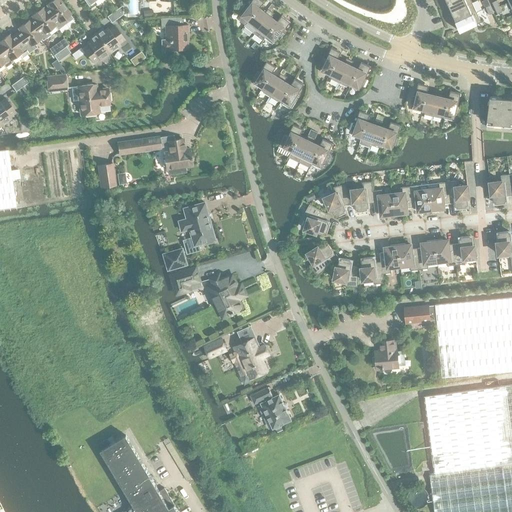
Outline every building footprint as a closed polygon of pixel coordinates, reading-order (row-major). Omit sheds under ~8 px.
[(42,7),(42,8),(58,29),(73,18),(59,0),(51,0),(51,1),(47,4),(49,7),(45,11),(42,7)] [(262,0),(251,0),(247,5),(245,4),(240,10),(242,12),(241,13),(249,19),(249,20),(259,8),(264,1),(262,0)] [(449,0),(447,1),(451,11),(472,2),(470,0),(449,0)] [(451,11),(456,21),(476,12),(472,2),(451,11)] [(107,16),(111,22),(122,14),(122,5),(107,16)] [(57,29),(58,29),(42,8),(41,8),(39,8),(37,10),(36,12),(32,15),(34,18),(30,21),(28,20),(43,40),(51,34),(48,30),(55,25),(57,29)] [(259,8),(249,20),(249,19),(247,22),(250,24),(248,26),(254,30),(255,31),(271,11),(268,8),(265,12),(259,8)] [(271,11),(255,31),(254,30),(250,36),(251,37),(254,33),(263,40),(265,37),(265,38),(268,34),(267,34),(277,22),(276,21),(271,17),(274,13),(271,11)] [(460,31),(481,22),(476,12),(456,21),(455,21),(460,31)] [(268,34),(276,40),(277,39),(279,40),(284,34),(282,32),(290,22),(282,15),(276,21),(277,22),(267,34),(268,34)] [(160,26),(165,26),(166,40),(169,40),(169,49),(187,48),(186,39),(186,33),(187,33),(187,25),(179,25),(179,17),(160,17),(160,26)] [(42,40),(43,40),(28,20),(25,20),(23,22),(22,24),(18,27),(21,30),(16,34),(29,52),(37,47),(34,43),(41,38),(42,40)] [(102,28),(96,33),(110,52),(120,45),(118,43),(124,39),(114,25),(108,29),(107,27),(104,30),(102,28)] [(100,59),(110,52),(96,33),(89,38),(90,39),(87,42),(88,44),(83,48),(93,62),(98,57),(100,59)] [(0,43),(13,61),(12,59),(18,54),(21,58),(29,52),(16,34),(11,38),(8,34),(4,37),(2,37),(0,38),(0,43)] [(273,44),(276,40),(268,34),(265,38),(273,44)] [(13,61),(0,43),(0,67),(4,65),(5,67),(13,61)] [(70,52),(70,51),(66,46),(53,55),(58,61),(70,52)] [(330,72),(330,73),(337,59),(341,52),(331,47),(325,59),(323,58),(320,65),(322,66),(319,71),(329,75),(330,72)] [(141,51),(136,54),(141,60),(145,57),(141,51)] [(338,82),(349,60),(346,58),(344,62),(337,59),(330,73),(330,72),(329,75),(332,77),(331,79),(338,82)] [(276,66),(267,60),(259,72),(257,71),(253,78),(255,79),(254,80),(263,86),(271,73),(272,73),(276,66)] [(353,62),(349,60),(338,82),(335,88),(336,89),(339,83),(346,86),(347,84),(350,86),(351,83),(351,82),(358,69),(357,69),(351,66),(353,62)] [(365,78),(371,66),(361,61),(357,69),(358,69),(351,82),(351,83),(361,87),(361,85),(363,86),(367,79),(365,78)] [(271,73),(263,86),(261,89),(264,90),(263,92),(269,96),(270,97),(284,75),(280,73),(278,77),(272,73),(271,73)] [(65,75),(47,77),(49,89),(66,87),(65,75)] [(281,101),(283,98),(291,85),(290,85),(284,81),(287,77),(284,75),(270,97),(269,96),(265,102),(267,103),(271,97),(277,101),(278,99),(281,101)] [(23,76),(11,85),(16,91),(21,87),(28,82),(23,76)] [(291,85),(283,98),(292,104),(292,102),(294,103),(299,96),(297,95),(304,84),(295,78),(290,85),(291,85)] [(28,82),(21,87),(24,91),(30,85),(28,82)] [(95,104),(109,102),(107,87),(96,89),(95,83),(78,85),(81,113),(96,111),(95,104)] [(421,111),(422,111),(428,85),(418,83),(415,96),(412,95),(411,103),(413,104),(412,105),(422,108),(421,111)] [(432,116),(438,91),(435,90),(433,95),(426,93),(428,85),(422,111),(425,112),(424,114),(432,116)] [(442,92),(438,91),(432,116),(430,123),(432,123),(433,116),(441,118),(441,116),(444,116),(450,90),(448,98),(441,97),(442,92)] [(461,93),(450,90),(444,116),(445,113),(455,116),(455,114),(458,114),(459,107),(457,106),(461,93)] [(492,123),(511,124),(511,96),(507,96),(506,98),(490,96),(487,120),(493,120),(492,123)] [(0,123),(1,125),(11,118),(10,116),(15,112),(5,98),(0,101),(0,123)] [(352,132),(354,133),(353,136),(360,139),(369,113),(359,110),(355,123),(353,122),(350,130),(352,130),(352,132)] [(370,114),(369,113),(360,139),(359,143),(369,147),(370,144),(370,145),(379,120),(375,119),(374,124),(367,121),(370,114)] [(383,122),(379,120),(370,145),(370,144),(369,147),(367,151),(369,152),(371,145),(378,147),(379,145),(382,146),(383,143),(388,129),(381,126),(383,122)] [(383,143),(393,147),(394,145),(396,146),(398,138),(396,138),(401,125),(390,121),(388,129),(383,143)] [(279,146),(291,152),(303,128),(293,124),(287,136),(284,135),(279,146)] [(303,128),(291,152),(289,156),(298,161),(299,159),(300,159),(311,136),(308,134),(306,139),(299,136),(303,128)] [(158,135),(117,141),(119,153),(160,147),(168,145),(169,152),(163,153),(166,167),(191,164),(191,162),(192,161),(192,158),(190,157),(189,149),(184,150),(182,138),(167,140),(159,142),(158,135)] [(300,159),(299,159),(298,161),(309,167),(323,138),(319,145),(313,142),(315,138),(311,136),(300,159)] [(333,143),(323,138),(309,167),(310,167),(311,164),(320,168),(323,162),(325,163),(329,156),(327,155),(333,143)] [(0,151),(0,208),(16,206),(12,179),(19,178),(18,170),(11,171),(8,150),(0,151)] [(115,185),(112,163),(97,165),(101,187),(115,185)] [(490,182),(491,194),(492,194),(493,202),(495,202),(495,203),(505,202),(505,201),(507,200),(506,196),(511,195),(509,174),(500,175),(501,181),(490,182)] [(468,197),(467,185),(456,186),(455,180),(446,182),(449,203),(454,202),(455,206),(457,206),(457,208),(467,207),(466,205),(468,205),(467,197),(468,197)] [(373,190),(372,181),(362,182),(363,188),(352,189),(353,201),(354,201),(355,209),(357,209),(357,211),(367,209),(367,208),(369,207),(368,203),(374,202),(373,190)] [(428,189),(431,211),(439,210),(438,208),(439,208),(444,208),(443,203),(449,203),(446,182),(437,183),(438,188),(428,189)] [(345,184),(333,187),(335,192),(324,197),(329,208),(330,207),(334,215),(335,214),(336,216),(345,212),(344,210),(346,209),(344,205),(350,202),(345,184)] [(418,185),(409,186),(412,207),(417,206),(418,211),(422,210),(423,210),(424,212),(431,211),(428,189),(419,190),(418,185)] [(412,207),(409,186),(400,187),(401,193),(392,194),(394,216),(402,215),(401,213),(402,213),(407,212),(406,208),(412,207)] [(373,190),(374,202),(375,211),(380,211),(381,215),(385,215),(386,215),(387,216),(394,216),(392,194),(382,195),(381,189),(373,190)] [(214,240),(215,240),(205,202),(184,208),(187,218),(179,221),(182,231),(190,228),(195,245),(203,243),(204,245),(214,242),(214,240)] [(328,223),(328,221),(324,219),(326,213),(309,204),(303,215),(308,218),(305,228),(316,232),(316,231),(324,234),(325,232),(326,232),(330,223),(328,223)] [(510,258),(511,257),(511,236),(511,237),(510,232),(509,232),(509,231),(499,232),(499,233),(497,234),(498,242),(497,242),(498,254),(510,253),(510,258)] [(459,243),(454,244),(456,265),(465,264),(464,258),(476,257),(474,245),(473,245),(472,237),(470,237),(470,235),(460,236),(460,238),(459,238),(459,243)] [(428,262),(437,261),(434,239),(427,240),(427,242),(426,242),(422,243),(422,247),(417,248),(419,269),(428,268),(428,262)] [(442,239),(434,239),(437,261),(447,260),(447,266),(456,265),(454,244),(448,244),(448,240),(443,240),(442,240),(442,239)] [(328,243),(326,244),(325,243),(318,247),(318,246),(307,252),(313,262),(309,266),(318,275),(332,262),(328,257),(332,254),(331,253),(333,252),(328,243)] [(410,270),(419,269),(417,248),(411,249),(411,244),(406,245),(405,245),(405,243),(397,244),(400,266),(410,265),(410,270)] [(381,262),(383,273),(391,272),(391,267),(400,266),(397,244),(390,245),(390,246),(389,247),(385,247),(385,252),(380,253),(381,262)] [(168,270),(187,264),(182,248),(165,253),(164,254),(168,270)] [(384,283),(383,273),(381,262),(375,262),(375,258),(373,258),(373,256),(363,257),(363,259),(361,259),(362,267),(361,268),(363,280),(374,278),(375,284),(384,283)] [(345,281),(345,286),(358,286),(358,267),(351,266),(352,261),(350,261),(351,259),(341,257),(341,259),(339,259),(338,267),(336,267),(334,278),(345,281)] [(175,295),(184,292),(191,290),(189,285),(201,281),(196,266),(169,274),(175,295)] [(239,302),(238,299),(243,296),(238,285),(235,287),(230,276),(221,280),(219,274),(211,278),(221,300),(216,303),(223,317),(232,313),(232,314),(234,313),(234,312),(236,311),(237,311),(238,310),(238,309),(239,309),(239,308),(240,307),(240,306),(240,305),(240,304),(240,303),(239,302)] [(430,321),(436,320),(441,377),(511,370),(511,297),(435,304),(435,305),(428,306),(430,321)] [(430,321),(428,306),(428,305),(404,308),(406,323),(430,321)] [(267,371),(263,361),(261,357),(269,354),(265,345),(257,348),(253,339),(254,338),(234,347),(238,357),(232,360),(239,376),(248,372),(251,378),(267,371)] [(216,342),(219,350),(225,347),(222,339),(216,342)] [(381,352),(375,353),(376,368),(383,368),(384,370),(384,372),(386,373),(387,373),(389,373),(390,372),(391,371),(392,370),(391,367),(398,366),(397,350),(394,351),(393,340),(379,341),(381,352)] [(511,511),(511,383),(425,395),(435,473),(430,473),(434,511),(511,511)] [(250,395),(254,403),(262,400),(263,402),(261,403),(273,427),(273,428),(274,428),(275,427),(276,429),(282,426),(281,424),(290,420),(291,420),(291,419),(286,409),(287,409),(284,404),(279,395),(279,394),(278,395),(272,398),(271,396),(272,395),(268,387),(250,395)] [(265,428),(247,437),(251,446),(270,437),(265,428)] [(178,511),(164,487),(159,490),(126,435),(111,444),(108,438),(97,444),(134,506),(123,511),(178,511)]
